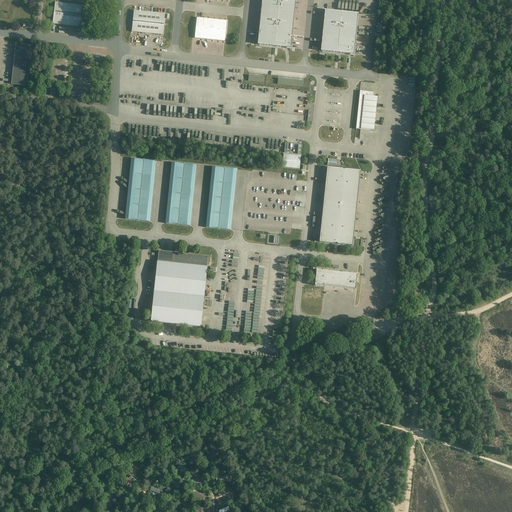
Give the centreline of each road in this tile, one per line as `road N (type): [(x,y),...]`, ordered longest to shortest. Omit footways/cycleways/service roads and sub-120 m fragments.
road 1 (track): [(442,0),(424,174),(434,279),(425,318)]
road 2 (track): [(82,479),(261,396)]
road 3 (track): [(261,396),(385,328),(425,318)]
road 4 (track): [(287,385),(332,408),(396,511)]
